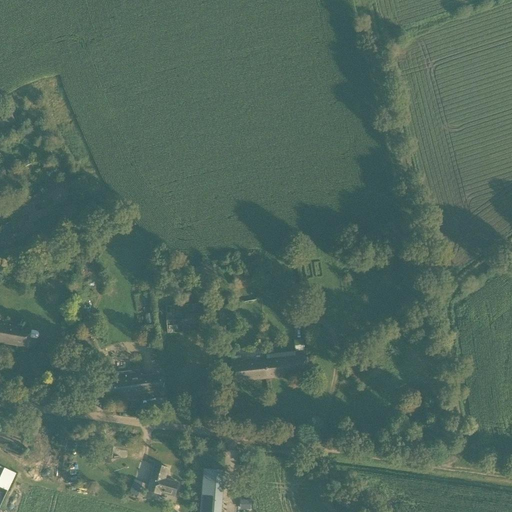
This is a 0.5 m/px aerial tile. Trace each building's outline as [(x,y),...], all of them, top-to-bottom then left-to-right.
[(22,135),(0,146),(0,134),(17,125),(6,105),(0,108),(0,173),(33,156),(22,135)] [(35,160),(0,179),(0,197),(43,175),(35,160)] [(65,182),(0,214),(0,247),(35,231),(31,221),(74,200),(65,182)] [(183,269),(204,286),(215,285),(213,266),(183,269)] [(236,288),(249,285),(247,271),(234,274),(236,288)] [(167,333),(201,330),(199,302),(165,306),(167,333)] [(36,331),(31,330),(31,329),(0,323),(0,343),(28,348),(30,338),(33,339),(36,339),(38,338),(39,337),(39,334),(38,333),(36,331)] [(297,340),(297,350),(306,349),(305,340),(297,340)] [(307,374),(304,350),(295,351),(296,355),(268,358),(270,378),(307,374)] [(35,354),(27,357),(35,378),(43,375),(35,354)] [(270,378),(268,358),(231,362),(233,382),(270,378)] [(111,379),(104,380),(105,388),(106,398),(163,391),(162,381),(161,373),(139,376),(138,369),(129,370),(130,377),(125,377),(111,379)] [(193,417),(194,405),(182,404),(181,415),(181,416),(193,417)] [(100,445),(98,462),(111,464),(113,447),(100,445)] [(178,484),(164,480),(168,468),(155,464),(152,474),(151,480),(147,492),(161,496),(161,494),(174,498),(177,488),(178,484)] [(7,467),(0,481),(0,485),(10,491),(19,473),(7,467)] [(204,469),(201,500),(222,501),(224,471),(204,469)] [(221,511),(222,501),(201,500),(200,511),(221,511)] [(242,500),(241,508),(250,509),(251,500),(242,500)]
